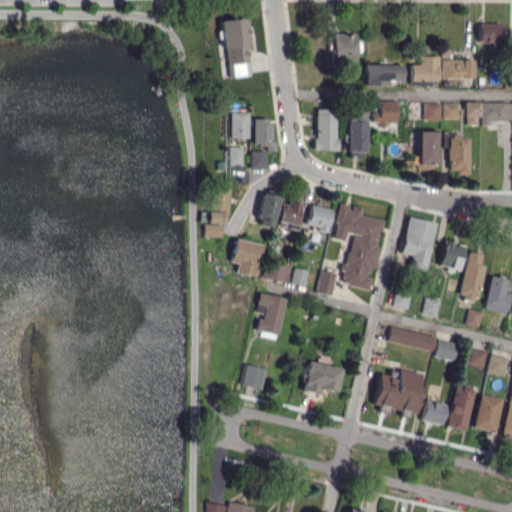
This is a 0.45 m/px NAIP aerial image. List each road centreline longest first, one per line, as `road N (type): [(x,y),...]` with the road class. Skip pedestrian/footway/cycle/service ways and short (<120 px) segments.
road 1 (residential): [(511,471),(238,409),(214,415),(208,429),(221,451),(511,506)]
road 2 (residential): [(329,511),(401,194)]
road 3 (residential): [(300,164),(511,224)]
road 4 (residential): [(274,0),(300,164)]
